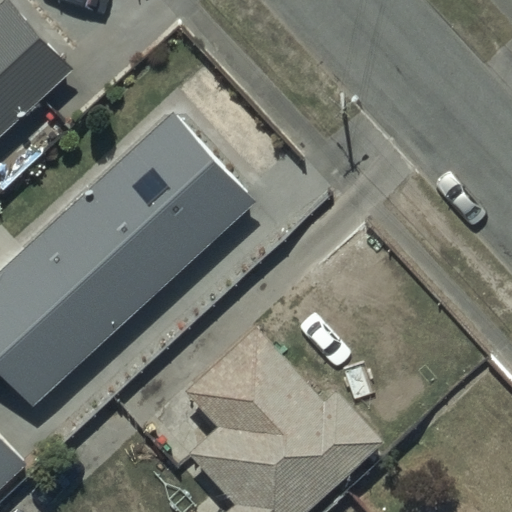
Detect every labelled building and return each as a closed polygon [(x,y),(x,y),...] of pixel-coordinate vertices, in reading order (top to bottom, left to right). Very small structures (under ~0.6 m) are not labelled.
[(0,0),(0,121),(76,51),(28,0),(0,0)] [(0,357),(35,394),(252,187),(168,99),(0,258),(0,357)] [(288,511),(380,424),(332,374),(322,383),(253,311),(186,375),(219,409),(186,440),(235,490),(211,511),(288,511)] [(0,475),(24,452),(0,427),(0,475)] [(446,511),(423,488),(398,511),(446,511)]
